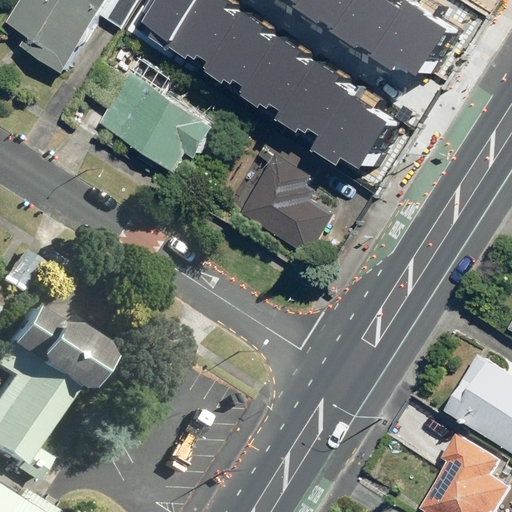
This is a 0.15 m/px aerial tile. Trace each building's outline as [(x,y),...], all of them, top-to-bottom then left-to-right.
[(24,48),(70,77),(119,0),(28,0),(12,26),(31,38),(24,48)] [(340,158),(358,169),(388,123),(365,108),(367,105),(334,84),(340,74),(312,56),(307,64),(295,57),(300,48),(275,32),(270,39),(258,32),(263,25),(239,10),(235,17),(223,9),(227,2),(224,0),(153,0),(138,23),(169,43),(167,47),(185,59),(187,56),(194,59),(197,55),(206,61),(203,67),(206,69),(204,71),(221,82),(223,80),(230,85),(233,80),(242,86),(238,92),(240,94),(239,95),(257,107),(259,104),(267,109),(269,104),(280,111),(275,119),(296,132),(298,129),(305,133),(308,128),(319,135),(310,149),(335,165),(340,158)] [(291,0),(295,2),(293,6),(319,23),(322,20),(334,27),(330,32),(356,49),(359,44),(371,52),(368,56),(391,71),(395,65),(415,78),(446,30),(403,1),(399,8),(387,0),(291,0)] [(138,74),(106,124),(185,176),(197,157),(204,162),(225,130),(138,74)] [(292,143),(245,213),(313,257),(340,216),(316,201),(322,192),(314,186),(327,166),(292,143)] [(43,263),(22,250),(3,281),(23,294),(43,263)] [(55,322),(31,304),(0,347),(0,367),(8,374),(0,385),(0,449),(15,459),(10,468),(31,482),(49,456),(33,447),(72,388),(82,394),(110,346),(61,315),(55,322)] [(467,385),(451,410),(511,449),(511,369),(484,352),(464,383),(467,385)] [(455,461),(425,507),(432,511),(499,511),(511,492),(511,482),(498,474),(507,460),(465,433),(450,458),(455,461)] [(15,496),(0,486),(0,511),(55,511),(20,489),(15,496)]
